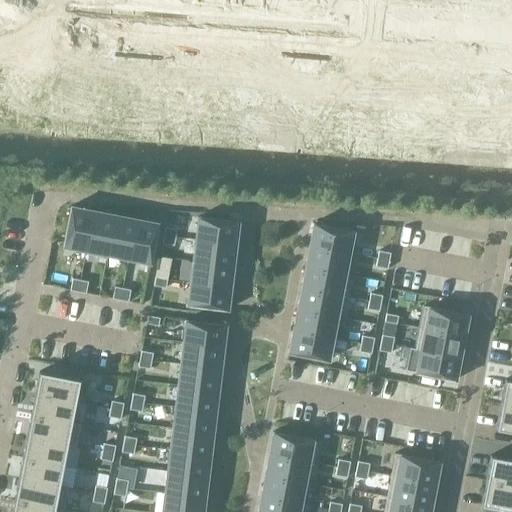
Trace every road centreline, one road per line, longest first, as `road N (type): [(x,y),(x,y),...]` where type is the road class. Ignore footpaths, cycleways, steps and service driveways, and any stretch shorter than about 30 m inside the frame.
road 1 (residential): [(506,223),(449,511)]
road 2 (residential): [(0,439),(48,192)]
road 3 (residential): [(95,16),(160,1),(262,7),(306,0)]
road 4 (residential): [(511,27),(357,18),(325,0)]
